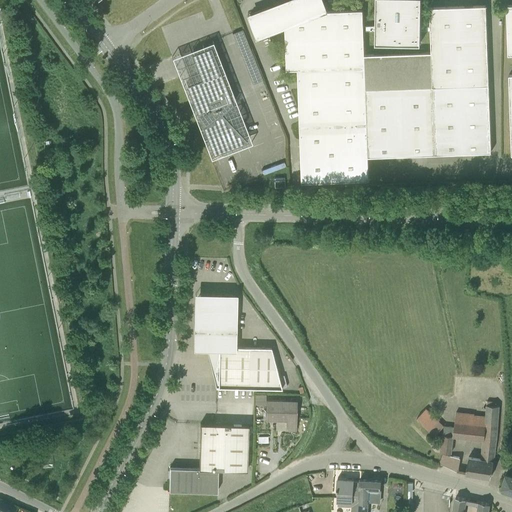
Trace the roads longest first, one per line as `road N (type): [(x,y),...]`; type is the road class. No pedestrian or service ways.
road 1 (tertiary): [(98,511),(166,370),(171,211)]
road 2 (residential): [(511,219),(238,214)]
road 3 (residential): [(344,415),(245,277),(238,214)]
road 4 (tertiary): [(171,211),(162,124),(106,47)]
road 5 (residential): [(511,500),(378,460)]
road 6 (residential): [(215,511),(327,459)]
